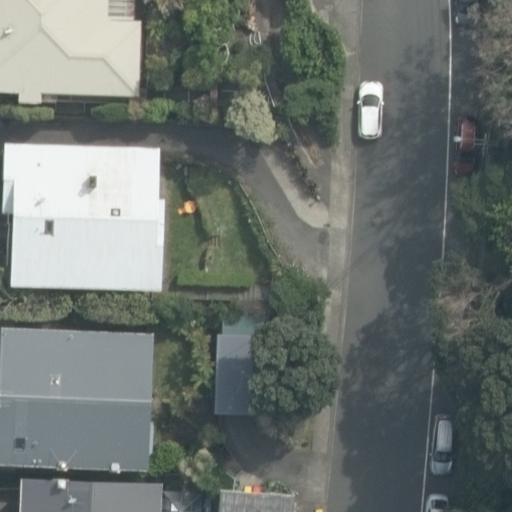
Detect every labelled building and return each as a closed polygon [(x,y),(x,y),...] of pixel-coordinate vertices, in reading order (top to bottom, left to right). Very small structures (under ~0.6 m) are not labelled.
[(15,92),(34,93),(35,83),(131,86),(134,14),(127,14),(127,0),(0,0),(0,81),(15,82),(15,92)] [(5,274),(156,278),(159,188),(153,188),(154,137),(0,131),(0,200),(8,201),(5,274)] [(151,324),(0,318),(0,456),(146,462),(151,324)] [(264,413),(271,324),(223,320),(216,409),(264,413)] [(155,511),(157,473),(17,468),(15,511),(155,511)] [(213,511),(287,511),(290,486),(216,480),(213,511)]
